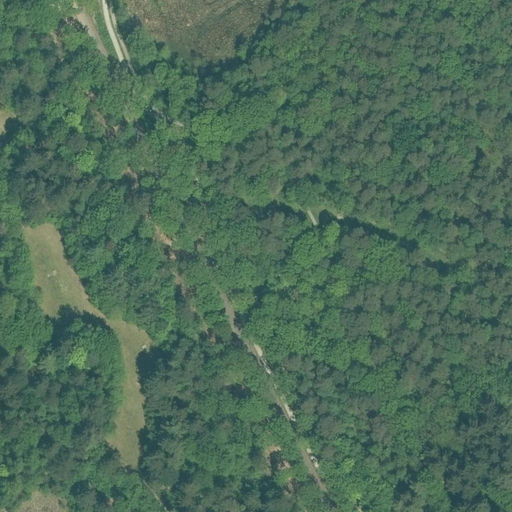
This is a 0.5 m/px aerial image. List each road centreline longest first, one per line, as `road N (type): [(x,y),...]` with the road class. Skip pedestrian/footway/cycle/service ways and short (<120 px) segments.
road 1 (tertiary): [(328,511),(75,0)]
road 2 (track): [(511,277),(339,217),(239,205),(175,211),(105,268)]
road 3 (track): [(0,324),(64,436),(70,486),(93,511)]
